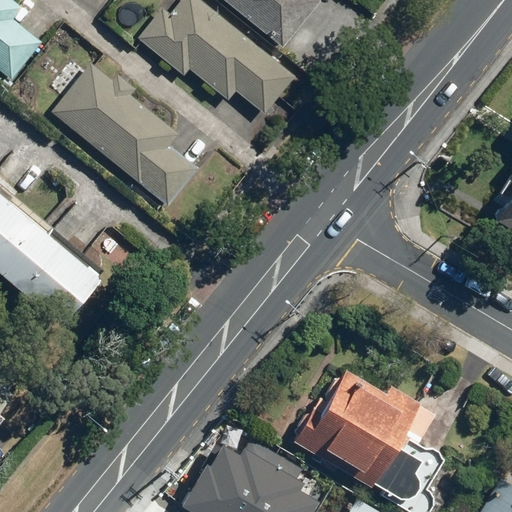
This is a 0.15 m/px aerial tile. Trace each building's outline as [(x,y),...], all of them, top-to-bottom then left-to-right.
[(18,0),(0,0),(0,67),(13,78),(45,38),(16,15),(24,5),(18,0)] [(298,72),(208,0),(182,0),(181,2),(177,0),(166,0),(138,36),(186,74),(192,67),(231,98),(239,88),(267,111),(298,72)] [(236,0),(286,42),(322,0),(236,0)] [(133,92),(137,87),(121,74),(117,79),(94,62),(56,111),(172,202),(201,165),(170,141),(180,129),(133,92)] [(511,174),(495,202),(502,207),(497,217),(511,225),(511,174)] [(108,268),(0,179),(0,264),(67,318),(108,268)] [(0,410),(23,386),(0,363),(0,410)] [(389,385),(350,363),(345,371),(339,371),(326,393),(321,392),(317,402),(314,403),(293,431),(296,435),(324,450),(320,461),(332,466),(339,460),(371,478),(375,474),(389,482),(383,490),(423,511),(431,511),(436,504),(435,493),(429,484),(446,454),(442,446),(435,441),(421,438),(435,409),(420,403),(423,396),(392,380),(389,385)] [(293,471),(250,446),(236,470),(230,466),(203,511),(314,511),(328,489),(324,487),(328,480),(297,462),(293,471)] [(511,511),(511,475),(500,471),(479,511),(511,511)]
